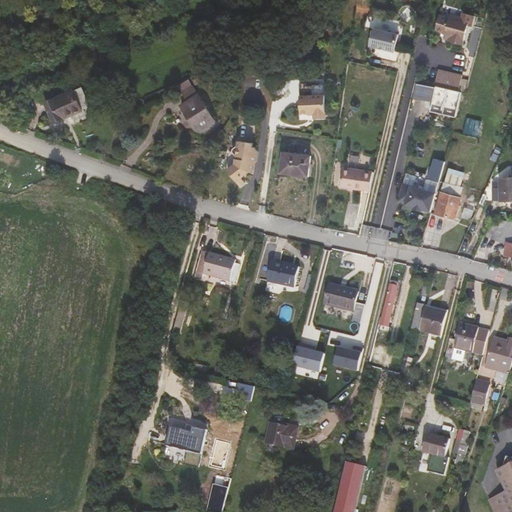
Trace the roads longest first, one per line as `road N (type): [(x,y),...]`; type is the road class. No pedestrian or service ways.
road 1 (residential): [(511,281),(259,229),(0,128)]
road 2 (unknown): [(364,251),(401,68)]
road 3 (unknown): [(462,271),(427,408)]
